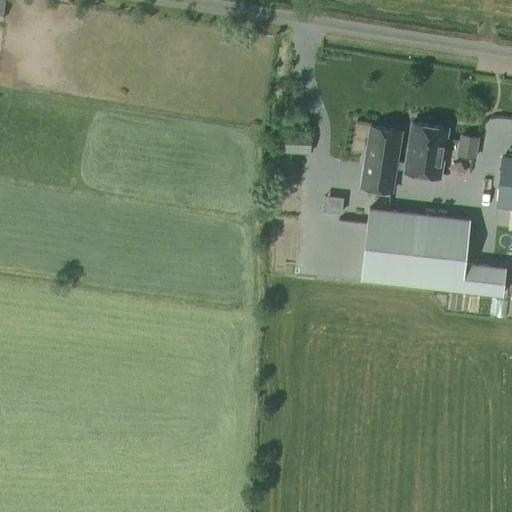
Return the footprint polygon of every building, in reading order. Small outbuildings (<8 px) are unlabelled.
[(511,85),(501,85),(500,105),(511,105),(511,85)] [(440,178),(447,130),(410,124),(405,165),(404,171),(403,173),(440,178)] [(395,164),(400,132),(369,128),(360,189),(391,193),(394,169),(404,171),(405,165),(395,164)] [(283,133),(282,152),(309,154),(311,135),(283,133)] [(479,139),(461,136),(458,156),(476,158),(479,139)] [(511,161),(501,161),(497,211),(511,211),(511,161)] [(273,177),(272,238),(331,239),(331,177),(273,177)] [(469,218),(369,210),(363,282),(463,291),(503,294),(506,266),(465,263),(469,218)] [(466,249),(466,262),(501,263),(501,250),(466,249)]
